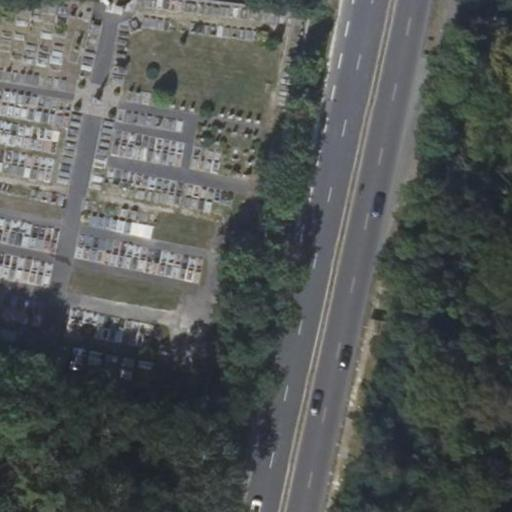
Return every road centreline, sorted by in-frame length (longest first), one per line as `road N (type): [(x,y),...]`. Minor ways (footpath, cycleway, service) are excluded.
road 1 (primary): [(303,511),(419,0)]
road 2 (primary): [(371,0),(260,511)]
